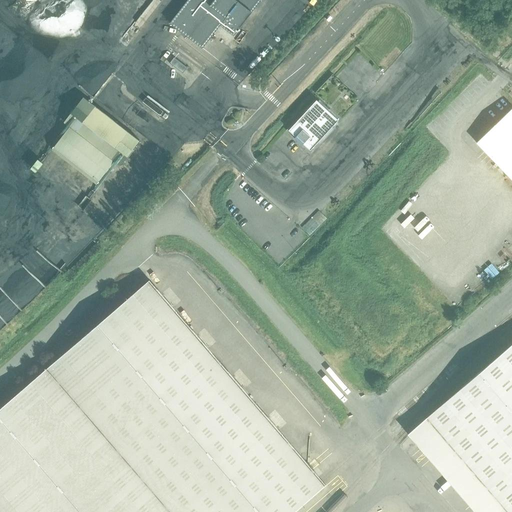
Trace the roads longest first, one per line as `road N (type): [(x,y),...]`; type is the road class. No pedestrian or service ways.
road 1 (unclassified): [(408,469),(176,198)]
road 2 (unknown): [(129,250),(246,347),(377,495)]
road 3 (unclassified): [(230,139),(264,180),(284,189),(307,183),(426,57),(427,21),(406,0)]
road 4 (unclassified): [(0,375),(176,198)]
road 5 (unclassified): [(230,139),(366,0)]
road 6 (unknown): [(511,297),(368,422)]
